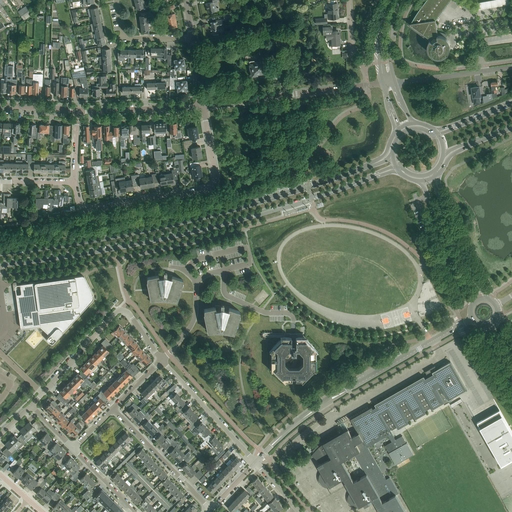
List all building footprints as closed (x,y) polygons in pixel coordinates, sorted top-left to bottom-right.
[(146,9),(143,0),(142,0),(135,2),(136,9),(142,8),(142,10),(146,9)] [(217,1),(222,0),(212,0),(213,2),(206,3),(206,7),(207,7),(208,12),(219,10),(217,1)] [(442,35),(443,33),(442,33),(440,32),(439,32),(438,32),(437,32),(435,20),(450,0),(426,0),(420,9),(418,12),(416,15),(414,18),(412,21),(410,24),(410,25),(429,40),(429,41),(428,42),(428,43),(428,44),(427,45),(427,46),(427,47),(427,48),(428,49),(428,50),(428,51),(429,52),(429,53),(430,54),(431,55),(432,55),(433,56),(433,57),(434,57),(435,57),(436,58),(438,58),(439,58),(440,58),(441,58),(442,58),(443,57),(444,57),(445,56),(446,56),(446,55),(447,54),(448,54),(449,53),(449,52),(450,51),(450,50),(450,49),(450,48),(450,47),(450,46),(449,44),(450,44),(450,43),(449,42),(449,41),(448,40),(448,39),(447,38),(446,38),(445,37),(444,36),(443,36),(442,35)] [(479,10),(511,5),(511,0),(502,0),(478,4),(479,10)] [(9,24),(11,26),(14,24),(0,3),(0,10),(3,14),(4,14),(5,15),(11,23),(9,24)] [(328,19),(338,18),(338,12),(337,12),(337,9),(337,8),(338,8),(338,4),(337,4),(337,3),(327,4),(328,10),(327,10),(327,13),(328,13),(328,19)] [(18,12),(24,20),(32,14),(26,6),(18,12)] [(90,8),(92,16),(99,14),(98,7),(90,8)] [(140,16),(139,16),(140,23),(147,22),(151,22),(151,18),(147,19),(146,15),(148,15),(147,12),(139,13),(140,16)] [(177,27),(175,13),(167,15),(169,28),(177,27)] [(101,22),(99,14),(92,16),(93,23),(101,22)] [(211,30),(218,29),(217,27),(222,26),(222,20),(216,20),(216,21),(211,22),(211,26),(210,26),(211,30)] [(102,29),(101,22),(93,23),(91,24),(92,31),(95,31),(102,29)] [(149,30),(147,22),(140,23),(141,31),(149,30)] [(323,34),(325,34),(326,39),(331,38),(332,46),(340,46),(339,31),(332,31),(332,25),(322,26),(323,34)] [(104,36),(102,29),(95,31),(97,38),(104,36)] [(105,44),(104,36),(97,38),(98,45),(105,44)] [(110,56),(109,48),(98,49),(98,52),(102,52),(103,56),(110,56)] [(157,58),(157,48),(147,48),(147,55),(151,55),(157,55),(157,58)] [(166,48),(157,48),(157,58),(166,58),(166,55),(166,48)] [(128,49),(123,49),(120,49),(120,51),(117,51),(118,60),(124,60),(124,58),(125,58),(125,59),(127,59),(128,58),(128,49)] [(266,62),(266,56),(258,58),(258,62),(255,62),(254,60),(249,61),(250,70),(251,70),(251,75),(257,75),(256,74),(262,73),(261,66),(263,66),(263,62),(266,62)] [(174,60),(175,63),(175,69),(170,69),(170,75),(170,78),(177,77),(176,71),(179,70),(178,69),(184,68),(183,59),(181,59),(181,58),(177,58),(177,60),(174,60)] [(13,76),(13,66),(13,61),(8,61),(8,66),(8,67),(7,92),(16,93),(16,84),(10,84),(10,76),(13,76)] [(24,93),(25,77),(25,75),(22,75),(22,68),(17,68),(17,77),(22,77),(21,85),(18,84),(18,93),(24,93)] [(83,83),(84,88),(79,88),(79,96),(87,97),(87,90),(88,90),(84,70),(80,71),(71,73),(73,79),(79,77),(81,83),(83,83)] [(102,82),(102,76),(97,76),(97,78),(99,78),(99,83),(96,83),(97,86),(92,86),(93,96),(94,96),(96,96),(100,96),(99,88),(103,87),(102,82)] [(186,81),(183,81),(177,82),(177,77),(170,78),(169,85),(174,85),(175,89),(178,89),(178,91),(187,90),(187,87),(188,87),(187,83),(186,84),(186,81)] [(68,96),(69,79),(69,78),(65,78),(64,86),(61,86),(60,95),(68,96)] [(169,85),(170,78),(161,78),(161,82),(156,82),(156,88),(166,88),(166,85),(169,85)] [(110,89),(106,89),(106,95),(116,95),(115,89),(115,83),(110,83),(110,89)] [(474,104),(479,103),(478,93),(480,93),(479,87),(476,87),(475,86),(474,86),(473,87),(473,88),(472,88),(474,104)] [(483,97),(484,102),(492,99),(491,94),(487,94),(487,96),(483,97)] [(3,123),(2,138),(5,138),(5,135),(10,135),(11,123),(10,123),(7,122),(7,123),(3,123)] [(177,130),(176,123),(173,123),(173,122),(170,122),(170,123),(169,123),(170,133),(175,133),(175,135),(175,138),(178,138),(182,137),(181,130),(177,130)] [(158,123),(154,124),(154,133),(167,133),(166,123),(162,123),(161,123),(159,123),(158,123)] [(29,124),(28,132),(27,132),(27,144),(30,144),(31,134),(35,134),(35,125),(35,124),(34,124),(32,124),(29,124)] [(45,125),(39,124),(39,132),(37,132),(37,138),(40,139),(40,135),(43,135),(43,132),(48,132),(49,126),(49,124),(48,124),(46,124),(45,124),(45,125)] [(61,137),(62,125),(61,125),(61,124),(56,124),(56,125),(54,125),(54,126),(54,128),(52,128),(51,128),(51,127),(51,126),(52,126),(51,126),(51,134),(51,140),(54,141),(54,137),(61,137)] [(141,125),(142,140),(142,142),(145,142),(145,132),(150,132),(150,124),(141,125)] [(103,125),(103,126),(103,139),(109,139),(109,141),(112,141),(112,131),(109,131),(109,125),(108,125),(106,125),(105,125),(105,126),(104,126),(104,125),(103,125)] [(136,125),(133,126),(133,125),(129,125),(129,134),(133,134),(134,145),(140,144),(140,137),(137,137),(137,133),(136,125)] [(101,126),(99,126),(94,126),(94,128),(92,128),(92,129),(92,133),(92,134),(94,134),(94,136),(93,136),(92,136),(93,141),(96,141),(96,149),(102,149),(101,126)] [(190,138),(198,137),(196,127),(188,128),(190,138)] [(191,148),(193,158),(202,157),(200,147),(191,148)] [(160,151),(154,151),(155,160),(162,160),(162,156),(160,156),(160,151)] [(31,161),(28,160),(28,163),(22,163),(22,171),(24,172),(27,172),(28,172),(28,169),(31,169),(31,161)] [(41,164),(34,163),(34,161),(31,161),(31,169),(34,169),(34,172),(37,172),(40,172),(41,164)] [(194,180),(198,179),(199,179),(198,176),(202,175),(200,165),(192,166),(193,177),(194,177),(194,180)] [(96,166),(89,167),(90,170),(86,170),(86,171),(86,170),(86,173),(87,177),(90,176),(98,175),(97,175),(97,170),(100,169),(100,166),(96,166)] [(172,173),(165,174),(167,183),(174,182),(173,178),(177,178),(177,175),(179,174),(178,167),(175,168),(176,169),(171,170),(172,173)] [(167,183),(165,174),(159,175),(159,171),(155,171),(156,173),(157,181),(160,180),(161,184),(165,184),(165,183),(167,183)] [(153,182),(157,181),(156,173),(151,174),(152,176),(145,177),(147,187),(154,186),(153,182)] [(147,187),(145,177),(139,178),(139,174),(135,175),(137,184),(140,184),(140,188),(145,187),(147,186),(147,187)] [(98,175),(90,176),(87,177),(88,179),(87,179),(88,183),(91,183),(99,181),(98,175)] [(135,175),(131,175),(132,180),(125,181),(127,190),(133,189),(133,185),(137,184),(135,175)] [(125,181),(123,181),(122,178),(118,179),(118,180),(115,180),(117,188),(120,187),(120,191),(125,190),(126,190),(127,190),(125,181)] [(99,181),(91,183),(88,183),(89,185),(88,185),(89,190),(98,188),(101,188),(100,188),(99,181)] [(101,188),(98,188),(89,190),(90,192),(89,192),(90,196),(102,194),(101,188)] [(36,198),(35,214),(42,214),(43,208),(48,208),(48,204),(48,199),(48,190),(45,190),(44,197),(45,197),(45,199),(40,198),(36,198)] [(48,208),(47,216),(58,216),(58,214),(58,212),(55,212),(54,213),(52,213),(53,207),(58,207),(58,204),(58,190),(55,190),(54,199),(48,199),(48,204),(48,208)] [(58,204),(58,207),(58,212),(58,214),(71,214),(71,211),(70,211),(62,211),(63,201),(68,201),(68,193),(67,193),(64,193),(64,194),(65,194),(65,195),(61,195),(61,190),(58,190),(58,204)] [(170,280),(166,293),(165,298),(176,301),(176,298),(177,297),(177,298),(178,298),(178,291),(180,290),(180,291),(181,284),(182,283),(182,284),(183,279),(172,276),(171,278),(168,277),(168,274),(158,273),(158,275),(147,277),(147,282),(147,281),(149,282),(148,289),(149,289),(149,288),(150,289),(150,296),(152,296),(152,300),(163,298),(159,280),(163,279),(163,282),(166,282),(166,279),(170,280)] [(17,305),(20,325),(20,327),(21,328),(22,328),(23,328),(31,327),(30,325),(40,324),(50,334),(49,335),(48,337),(47,338),(47,339),(47,340),(48,341),(49,342),(50,343),(52,343),(53,343),(54,342),(92,301),(93,299),(94,298),(94,296),(93,294),(85,277),(84,276),(83,276),(81,276),(22,284),(21,285),(20,286),(20,287),(22,297),(19,297),(20,302),(23,301),(23,304),(17,305)] [(227,312),(223,325),(222,329),(232,333),(233,329),(234,329),(235,329),(235,322),(237,322),(237,315),(239,315),(240,311),(229,308),(228,309),(225,308),(225,306),(225,305),(221,305),(215,305),(215,307),(204,309),(204,313),(206,313),(205,320),(206,320),(207,321),(207,328),(207,327),(209,328),(208,332),(220,329),(216,311),(220,310),(220,314),(223,314),(223,311),(227,312)] [(113,331),(117,336),(123,330),(124,330),(123,329),(123,330),(122,329),(122,328),(119,325),(113,331)] [(126,332),(124,330),(123,330),(117,336),(120,338),(118,341),(120,342),(122,340),(128,334),(127,334),(126,333),(127,332),(126,332)] [(315,349),(305,338),(303,337),(302,337),(301,337),(295,337),(293,337),(291,337),(291,333),(285,333),(285,335),(283,335),(283,337),(282,337),(271,349),(271,368),(283,380),(291,380),(295,380),(303,380),(315,368),(315,349)] [(127,345),(133,339),(132,339),(133,339),(132,338),(132,339),(131,337),(128,334),(122,340),(127,345)] [(103,341),(107,345),(109,347),(111,345),(105,339),(103,341)] [(135,341),(133,339),(127,345),(131,349),(137,343),(136,343),(135,342),(136,341),(135,341)] [(99,350),(104,355),(107,358),(112,354),(107,349),(105,347),(107,345),(103,341),(101,343),(103,345),(100,348),(99,350)] [(136,356),(141,350),(142,349),(139,347),(139,346),(138,347),(137,345),(138,345),(137,345),(131,351),(136,356)] [(104,355),(99,350),(98,349),(98,350),(96,352),(95,352),(96,353),(94,354),(100,360),(103,363),(104,361),(102,358),(104,355)] [(143,351),(141,350),(136,356),(140,360),(146,354),(143,351),(144,351),(143,351)] [(119,352),(117,354),(116,356),(120,360),(122,358),(124,356),(119,352)] [(100,360),(94,354),(91,357),(90,359),(95,364),(100,360)] [(147,356),(146,354),(140,360),(145,365),(151,358),(148,356),(148,355),(147,356)] [(97,366),(95,364),(90,359),(89,358),(89,359),(87,361),(86,361),(87,362),(85,363),(91,369),(93,371),(97,366)] [(405,511),(397,496),(399,495),(396,489),(393,491),(388,483),(387,483),(385,480),(386,479),(383,474),(381,475),(377,468),(379,467),(367,446),(388,435),(392,441),(385,445),(389,452),(389,453),(395,465),(413,454),(407,442),(406,443),(402,435),(395,439),(391,432),(390,431),(397,427),(398,429),(409,423),(408,421),(414,417),(415,419),(426,412),(425,411),(432,407),(433,409),(448,400),(466,390),(450,362),(436,370),(435,368),(434,367),(435,366),(430,369),(428,370),(428,372),(426,373),(427,375),(428,376),(425,378),(424,376),(375,405),(376,406),(373,408),(372,406),(368,408),(366,409),(365,410),(364,410),(363,411),(361,412),(359,413),(358,414),(357,414),(356,415),(354,416),(352,417),(351,418),(350,418),(357,430),(359,432),(352,436),(349,431),(350,430),(349,430),(348,431),(347,430),(345,431),(344,432),(342,432),(341,433),(338,434),(336,435),(332,437),(328,440),(325,442),(322,444),(322,445),(323,443),(329,454),(325,457),(318,445),(312,450),(314,452),(311,456),(312,455),(318,461),(319,460),(321,463),(318,465),(319,465),(321,468),(319,469),(322,471),(320,473),(320,474),(319,475),(319,476),(319,477),(319,478),(319,479),(319,480),(319,481),(320,482),(320,483),(321,484),(322,484),(322,485),(323,486),(324,486),(325,487),(326,487),(327,487),(328,487),(329,487),(330,487),(331,487),(331,486),(344,478),(349,488),(348,489),(350,491),(349,493),(348,494),(348,495),(348,496),(348,497),(348,498),(348,499),(348,500),(348,501),(349,502),(349,503),(350,504),(351,505),(352,506),(353,506),(354,507),(355,507),(356,507),(357,507),(358,507),(359,507),(360,507),(360,506),(362,505),(364,508),(370,505),(368,502),(372,499),(376,506),(379,504),(383,511),(405,511)] [(91,369),(85,363),(82,366),(81,368),(80,367),(83,371),(81,373),(86,377),(88,375),(86,373),(91,369)] [(133,364),(131,366),(137,372),(139,370),(133,364)] [(129,368),(134,374),(135,374),(137,372),(131,366),(129,368)] [(135,374),(134,374),(129,368),(127,370),(132,376),(133,376),(135,374)] [(132,376),(127,370),(126,370),(121,374),(127,380),(130,377),(130,378),(131,377),(130,377),(131,375),(132,376)] [(88,380),(86,377),(81,373),(79,375),(78,373),(78,374),(75,376),(75,377),(74,378),(73,378),(79,384),(82,386),(88,380)] [(128,380),(127,380),(121,374),(117,379),(122,384),(123,385),(123,384),(126,382),(126,381),(127,380),(128,380)] [(159,375),(155,379),(162,387),(167,382),(159,375)] [(79,384),(73,378),(71,381),(70,381),(71,381),(69,383),(75,388),(79,384)] [(121,386),(122,384),(117,379),(112,383),(119,389),(118,389),(121,386),(122,386),(121,386)] [(162,387),(155,379),(150,384),(155,389),(157,387),(160,389),(162,387)] [(75,388),(69,383),(69,382),(69,383),(66,385),(66,386),(65,387),(70,393),(75,388)] [(118,389),(119,389),(112,383),(108,388),(114,393),(113,393),(114,394),(114,393),(117,391),(117,390),(118,389)] [(153,391),(155,389),(150,384),(146,388),(151,393),(152,395),(155,392),(153,391)] [(58,394),(65,400),(67,398),(66,397),(70,393),(65,387),(64,387),(62,390),(61,390),(62,390),(60,392),(60,391),(60,392),(58,394)] [(112,395),(113,393),(114,393),(108,388),(103,392),(102,390),(99,392),(100,393),(107,400),(109,398),(110,398),(109,398),(112,395),(113,395),(112,395)] [(151,393),(146,388),(141,393),(145,396),(143,398),(147,403),(149,401),(146,398),(151,393)] [(104,402),(107,400),(100,393),(95,397),(97,399),(95,402),(101,408),(104,405),(104,404),(105,403),(106,403),(104,402)] [(171,398),(175,402),(180,397),(176,393),(173,395),(171,393),(167,397),(169,400),(171,398)] [(65,400),(58,394),(56,396),(62,403),(65,400)] [(185,402),(180,397),(175,402),(178,405),(175,407),(177,410),(176,411),(178,413),(180,411),(184,407),(182,405),(185,402)] [(141,409),(145,405),(147,403),(143,398),(140,401),(142,403),(139,406),(141,409)] [(49,413),(55,407),(58,404),(54,401),(52,401),(51,402),(50,402),(44,408),(45,408),(47,411),(48,411),(49,412),(49,413)] [(101,408),(95,402),(90,406),(97,412),(96,412),(99,409),(100,409),(99,409),(100,407),(101,408)] [(128,412),(133,417),(138,412),(134,407),(133,407),(131,405),(128,408),(130,410),(128,412)] [(96,412),(97,412),(90,406),(86,411),(92,416),(95,414),(95,413),(96,412)] [(53,417),(54,417),(60,411),(55,407),(49,413),(52,415),(52,416),(52,415),(54,417),(53,417)] [(186,409),(184,407),(180,411),(186,418),(188,416),(193,412),(189,407),(186,409)] [(143,421),(149,414),(147,412),(144,415),(140,410),(138,412),(133,417),(137,421),(140,419),(143,421)] [(511,431),(500,410),(478,423),(502,465),(511,459),(511,431)] [(58,421),(64,416),(60,411),(54,417),(56,420),(57,420),(58,421)] [(92,417),(92,416),(86,411),(81,415),(83,417),(87,421),(88,421),(90,418),(91,418),(90,418),(91,416),(92,417)] [(195,419),(198,416),(193,412),(188,416),(186,418),(190,423),(189,424),(191,427),(197,421),(195,419)] [(152,425),(150,422),(152,420),(150,418),(151,416),(149,414),(143,421),(145,423),(143,425),(147,430),(152,425)] [(69,420),(64,416),(58,421),(58,422),(61,424),(61,425),(61,424),(63,426),(62,426),(69,420)] [(69,431),(75,425),(72,422),(74,420),(73,418),(64,426),(65,426),(66,427),(66,428),(69,431)] [(29,421),(24,426),(31,433),(36,428),(37,430),(39,432),(41,430),(45,433),(47,431),(42,426),(43,425),(38,419),(32,424),(29,421)] [(199,423),(197,421),(191,427),(189,428),(193,433),(198,428),(200,431),(206,426),(201,421),(199,423)] [(73,435),(80,429),(81,428),(81,426),(78,422),(75,425),(69,431),(69,430),(71,432),(70,432),(71,433),(71,432),(73,435)] [(156,435),(162,428),(161,427),(159,429),(154,423),(152,425),(147,430),(152,434),(154,432),(156,435)] [(31,433),(24,426),(20,430),(22,433),(20,435),(25,441),(28,439),(26,437),(29,435),(31,437),(33,435),(31,433)] [(210,431),(206,426),(200,431),(198,433),(203,437),(202,438),(204,440),(210,435),(208,433),(210,431)] [(160,443),(166,438),(161,434),(164,431),(162,428),(156,435),(158,437),(156,439),(160,443)] [(126,432),(122,436),(127,442),(131,437),(126,432)] [(43,445),(46,448),(51,443),(48,440),(51,437),(46,433),(40,439),(44,444),(43,445)] [(211,448),(219,440),(214,435),(214,436),(212,433),(210,435),(204,440),(202,443),(204,445),(205,445),(207,444),(206,444),(207,443),(207,444),(211,448)] [(25,441),(20,435),(17,438),(14,435),(12,437),(12,436),(10,438),(10,439),(10,440),(18,448),(18,449),(25,442),(26,442),(25,441)] [(128,443),(127,442),(122,436),(117,440),(122,446),(124,447),(128,443)] [(169,448),(176,441),(172,437),(169,439),(167,437),(166,438),(160,443),(165,448),(167,446),(169,448)] [(18,448),(10,440),(9,440),(10,440),(8,441),(5,444),(8,447),(5,449),(10,454),(13,452),(13,453),(18,448)] [(122,446),(117,440),(113,445),(118,450),(122,446)] [(223,445),(219,440),(211,448),(215,452),(217,449),(220,452),(216,456),(218,458),(225,451),(221,447),(223,445)] [(174,457),(179,452),(176,449),(178,448),(176,446),(178,444),(176,441),(169,448),(171,450),(169,452),(174,457)] [(53,445),(51,443),(46,448),(44,450),(46,452),(48,451),(50,449),(54,454),(60,447),(59,446),(56,443),(53,445)] [(114,454),(118,450),(113,445),(109,449),(114,454)] [(61,447),(60,447),(54,454),(53,456),(57,460),(56,461),(59,464),(65,458),(63,455),(65,452),(61,447)] [(146,453),(142,448),(137,453),(136,454),(138,456),(136,457),(139,459),(141,457),(146,453)] [(10,454),(5,449),(2,452),(0,449),(0,459),(1,460),(6,456),(7,457),(10,454)] [(116,456),(114,454),(109,449),(104,453),(110,458),(111,460),(116,456)] [(182,462),(189,456),(191,454),(188,451),(184,455),(182,453),(181,454),(179,452),(174,457),(178,462),(180,460),(182,462)] [(110,458),(104,453),(100,457),(105,463),(106,464),(108,462),(107,461),(110,458)] [(150,457),(146,453),(141,457),(145,462),(150,457)] [(235,455),(233,458),(234,459),(232,461),(237,466),(242,462),(235,455)] [(187,462),(189,460),(191,458),(189,456),(182,462),(184,464),(181,467),(186,472),(191,467),(187,462)] [(68,460),(65,458),(59,464),(61,466),(66,471),(75,462),(73,460),(74,460),(70,457),(68,460)] [(101,467),(105,463),(100,457),(96,462),(101,467)] [(148,468),(154,461),(150,457),(145,462),(144,463),(148,468)] [(20,474),(24,470),(19,465),(22,462),(19,459),(17,461),(12,467),(15,470),(13,473),(18,477),(20,474)] [(35,459),(32,464),(38,467),(41,462),(35,459)] [(158,466),(154,461),(148,468),(150,470),(151,468),(153,470),(158,466)] [(233,470),(237,466),(232,461),(228,465),(233,470)] [(75,462),(66,471),(68,473),(69,472),(72,475),(70,477),(72,479),(77,474),(80,472),(77,469),(80,466),(75,462)] [(229,475),(233,470),(228,465),(224,470),(229,475)] [(158,475),(163,470),(158,466),(153,470),(158,475)] [(27,484),(33,477),(36,474),(28,467),(26,469),(25,468),(24,470),(20,474),(24,477),(21,480),(26,485),(27,484)] [(190,476),(196,471),(191,467),(186,472),(190,476)] [(167,474),(163,470),(158,475),(162,479),(167,474)] [(194,475),(198,479),(203,474),(201,472),(200,472),(199,470),(194,475)] [(225,479),(229,475),(224,470),(220,474),(225,479)] [(86,473),(81,478),(79,480),(81,482),(82,481),(85,484),(91,477),(86,473)] [(116,482),(121,477),(117,473),(112,478),(116,482)] [(221,484),(225,479),(220,474),(218,473),(216,475),(217,476),(215,479),(221,484)] [(36,488),(44,479),(42,477),(41,478),(40,477),(38,479),(39,480),(37,481),(33,477),(27,484),(28,486),(31,489),(34,486),(36,488)] [(95,482),(91,477),(85,484),(87,487),(88,489),(82,495),(86,499),(94,491),(92,489),(94,487),(92,486),(95,482)] [(120,486),(125,481),(121,477),(116,482),(120,486)] [(166,486),(171,481),(167,477),(162,482),(166,486)] [(217,488),(221,484),(215,479),(213,477),(211,479),(213,481),(211,483),(217,488)] [(251,482),(255,487),(261,482),(257,477),(251,482)] [(41,498),(46,491),(44,489),(47,485),(45,483),(46,482),(45,482),(46,481),(44,479),(36,488),(38,486),(40,488),(36,493),(41,498)] [(124,490),(129,486),(125,481),(120,486),(124,490)] [(175,485),(171,481),(166,486),(170,490),(175,485)] [(265,487),(261,482),(255,487),(259,491),(265,487)] [(212,493),(217,488),(211,483),(207,487),(212,493)] [(128,495),(133,490),(135,488),(131,484),(129,486),(124,490),(128,495)] [(174,495),(179,490),(175,485),(170,490),(174,495)] [(263,496),(269,491),(265,487),(259,491),(263,496)] [(102,489),(93,498),(98,502),(99,500),(106,493),(102,489)] [(133,499),(138,494),(141,491),(139,489),(136,492),(133,490),(128,495),(133,499)] [(57,494),(52,490),(49,494),(46,491),(41,498),(46,502),(51,497),(53,499),(57,494)] [(183,494),(179,490),(174,495),(173,496),(177,500),(178,499),(179,499),(183,494)] [(250,495),(244,490),(240,494),(245,499),(250,495)] [(267,501),(273,496),(269,491),(263,496),(267,501)] [(106,493),(99,500),(103,504),(110,497),(106,493)] [(142,498),(138,494),(133,499),(137,503),(142,498)] [(240,494),(236,498),(241,504),(243,501),(245,503),(247,501),(245,499),(240,494)] [(5,495),(4,498),(2,500),(4,502),(9,506),(13,501),(5,495)] [(144,507),(149,502),(151,500),(147,496),(140,503),(140,504),(141,506),(142,505),(144,507)] [(110,497),(103,504),(106,508),(107,508),(114,501),(113,501),(110,497)] [(278,502),(274,498),(275,498),(274,497),(268,503),(272,508),(278,502)] [(241,504),(236,498),(232,503),(237,508),(241,504)] [(57,511),(63,506),(65,505),(65,504),(60,499),(53,508),(57,511)] [(106,508),(105,509),(107,511),(110,511),(118,505),(114,501),(107,508),(106,508)] [(0,506),(6,511),(9,506),(4,502),(0,506)] [(148,511),(153,507),(149,502),(144,507),(148,511)] [(186,502),(184,505),(188,508),(192,511),(193,511),(197,508),(195,506),(192,503),(190,505),(186,502)] [(278,502),(272,508),(275,511),(276,511),(282,507),(278,502)] [(233,511),(237,508),(232,503),(227,507),(232,511),(233,511)]
